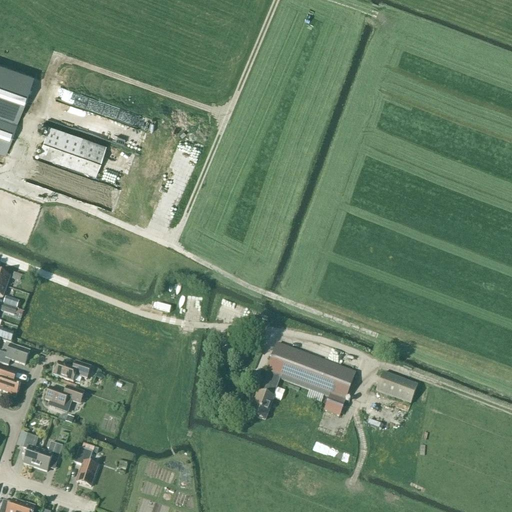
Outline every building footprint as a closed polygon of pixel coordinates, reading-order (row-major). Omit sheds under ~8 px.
[(0,152),(5,155),(32,78),(0,66),(0,152)] [(95,175),(105,147),(48,126),(38,155),(95,175)] [(103,153),(111,156),(115,145),(107,142),(103,153)] [(128,164),(135,166),(140,153),(116,145),(109,167),(126,172),(128,164)] [(54,192),(111,209),(115,196),(106,194),(107,191),(101,189),(98,200),(91,197),(92,193),(80,189),(81,184),(59,177),(54,192)] [(10,278),(0,274),(0,285),(6,288),(10,278)] [(3,304),(17,309),(19,303),(6,298),(3,304)] [(187,315),(201,315),(200,304),(186,304),(187,315)] [(16,310),(3,305),(1,312),(13,317),(16,310)] [(0,334),(0,337),(10,341),(13,334),(2,330),(0,334)] [(326,407),(340,413),(355,374),(277,345),(266,375),(267,375),(261,394),(257,392),(254,401),(255,401),(250,415),(265,421),(274,398),(273,398),(280,380),(329,398),(326,407)] [(10,361),(24,366),(29,352),(10,346),(7,355),(0,352),(0,363),(8,367),(10,361)] [(75,376),(86,380),(91,368),(76,363),(73,369),(58,364),(54,376),(73,383),(75,376)] [(16,374),(0,368),(0,391),(8,394),(7,396),(15,399),(21,383),(14,381),(16,374)] [(376,392),(410,405),(417,386),(383,373),(376,392)] [(67,387),(75,390),(76,387),(61,381),(60,385),(67,387)] [(66,401),(79,406),(84,393),(67,387),(65,394),(49,389),(45,401),(64,408),(66,401)] [(283,391),(277,389),(273,398),(274,398),(280,401),(283,391)] [(74,416),(68,414),(65,421),(72,423),(74,416)] [(23,465),(35,469),(41,452),(35,450),(38,439),(27,435),(22,449),(28,451),(23,465)] [(47,454),(41,452),(35,469),(47,473),(51,459),(58,461),(62,447),(51,443),(47,454)] [(83,445),(81,450),(83,450),(92,453),(93,453),(94,449),(83,445)] [(83,450),(79,449),(74,464),(82,467),(76,483),(91,488),(97,468),(88,465),(92,453),(83,450)] [(12,504),(3,501),(0,510),(0,511),(32,511),(35,507),(26,504),(25,505),(13,501),(12,504)]
